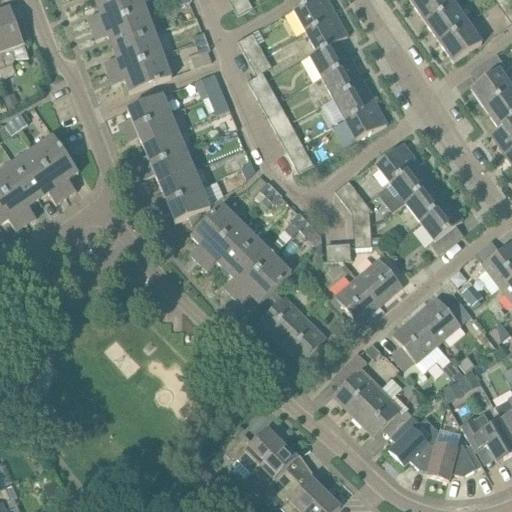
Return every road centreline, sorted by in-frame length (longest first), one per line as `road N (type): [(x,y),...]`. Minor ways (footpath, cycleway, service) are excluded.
road 1 (residential): [(422,511),(388,493),(130,235),(114,195)]
road 2 (residential): [(511,213),(426,107),(370,0)]
road 3 (residential): [(114,195),(75,71),(57,58),(36,0)]
road 4 (residential): [(370,337),(511,220)]
road 5 (residential): [(0,270),(114,195)]
